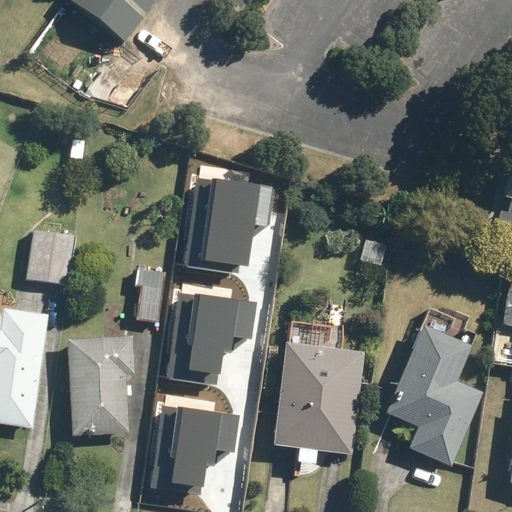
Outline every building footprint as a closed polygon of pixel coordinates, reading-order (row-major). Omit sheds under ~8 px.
[(64,0),(60,6),(120,50),(156,0),(64,0)] [(511,158),(504,186),(510,187),(507,198),(510,199),(507,212),(502,211),(498,227),(511,231),(511,158)] [(273,189),(197,179),(184,266),(246,275),(253,225),(267,227),(273,189)] [(75,240),(28,233),(21,282),(68,289),(75,240)] [(385,246),(361,239),(354,262),(377,269),(385,246)] [(158,273),(132,270),(130,290),(137,291),(135,321),(154,323),(158,273)] [(178,292),(168,376),(218,383),(222,355),(229,356),(231,338),(250,340),(255,301),(178,292)] [(325,302),(323,327),(292,325),(291,346),(285,345),(277,445),(299,447),(298,464),(317,465),(318,453),(353,455),(361,354),(344,353),(345,328),(353,329),(355,304),(325,302)] [(424,331),(418,329),(389,401),(393,403),(387,418),(414,429),(405,452),(451,471),(481,395),(456,385),(472,345),(462,341),(471,319),(444,308),(441,315),(432,312),(424,331)] [(0,328),(0,327),(0,422),(39,426),(48,313),(2,309),(0,328)] [(71,435),(127,432),(124,374),(133,373),(131,337),(67,340),(71,435)] [(162,404),(152,489),(202,495),(205,467),(213,468),(215,450),(234,453),(239,414),(162,404)]
